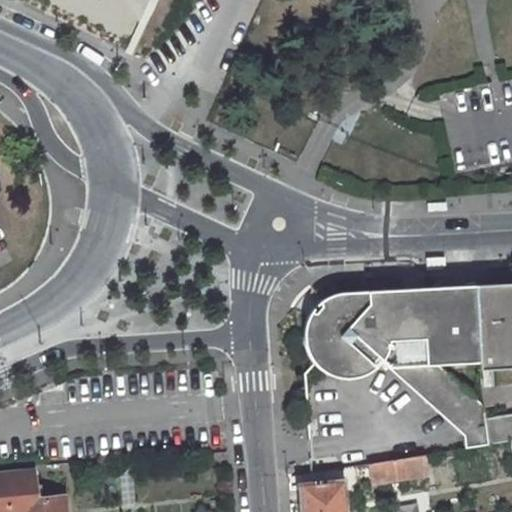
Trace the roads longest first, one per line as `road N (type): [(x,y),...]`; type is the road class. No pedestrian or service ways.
road 1 (tertiary): [(305,169),(0,19)]
road 2 (tertiary): [(0,102),(275,232)]
road 3 (unclassified): [(0,376),(66,347),(249,332)]
road 4 (tertiary): [(275,232),(327,266),(511,256)]
road 5 (unclassified): [(249,332),(264,511)]
road 6 (unknown): [(370,94),(443,129),(511,121)]
